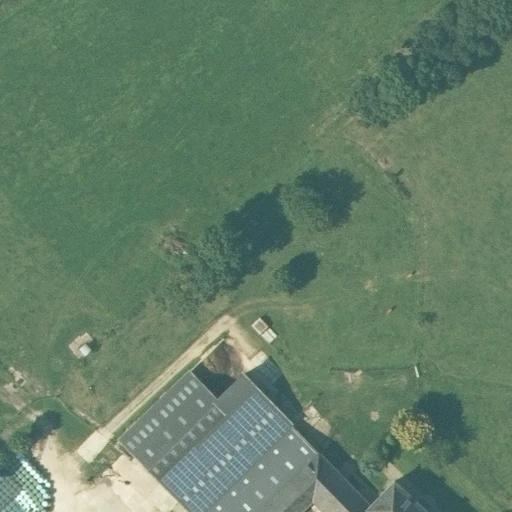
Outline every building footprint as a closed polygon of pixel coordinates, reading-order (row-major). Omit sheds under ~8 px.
[(225,336),(188,372),(216,401),(242,375),(253,365),(225,336)] [(188,372),(119,439),(127,448),(148,469),(217,402),(216,401),(188,372)] [(217,402),(148,469),(190,511),(192,510),(194,511),(198,511),(289,424),(242,375),(216,401),(217,402)] [(95,511),(32,423),(0,452),(0,511),(95,511)] [(198,511),(256,511),(316,453),(289,424),(198,511)] [(316,453),(256,511),(297,511),(310,500),(321,511),(364,511),(363,511),(368,506),(316,453)] [(423,511),(391,482),(368,506),(363,511),(364,511),(423,511)]
